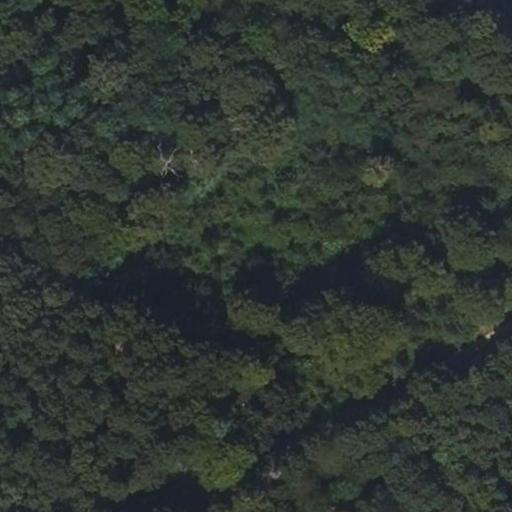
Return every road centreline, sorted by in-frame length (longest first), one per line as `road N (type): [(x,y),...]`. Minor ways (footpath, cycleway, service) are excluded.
road 1 (track): [(511,321),(173,511)]
road 2 (track): [(225,0),(511,102)]
